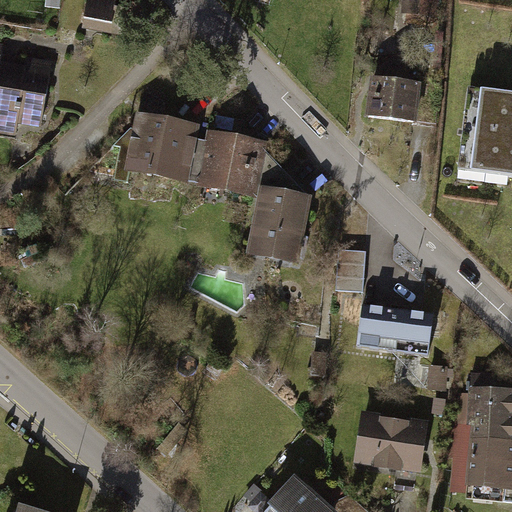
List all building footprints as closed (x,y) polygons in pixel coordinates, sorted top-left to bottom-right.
[(112,35),(119,0),(89,0),(84,29),(112,35)] [(437,27),(439,0),(405,0),(403,23),(437,27)] [(7,52),(0,50),(0,141),(16,143),(18,132),(44,136),(55,65),(29,61),(27,71),(5,68),(7,52)] [(511,89),(465,84),(454,165),(511,172),(511,89)] [(419,98),(370,92),(365,134),(414,139),(419,98)] [(198,141),(145,128),(130,188),(183,201),(198,141)] [(263,154),(209,143),(198,199),(252,210),(263,154)] [(299,273),(311,209),(261,199),(249,263),(299,273)] [(341,293),(368,294),(369,252),(342,251),(341,293)] [(417,364),(422,309),(359,303),(354,358),(417,364)] [(511,398),(472,393),(458,497),(511,504),(511,398)] [(420,478),(426,429),(358,422),(352,470),(420,478)] [(330,511),(300,485),(275,511),(330,511)]
